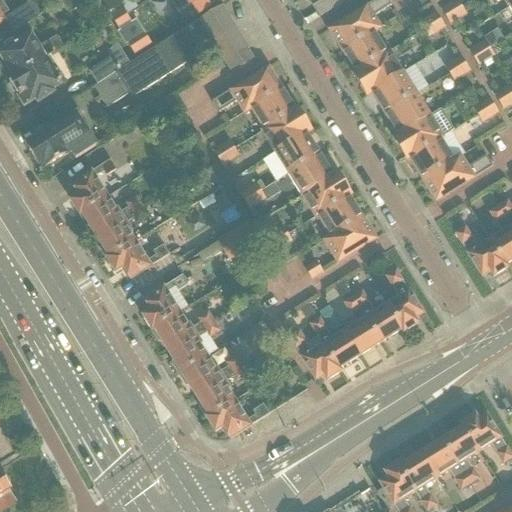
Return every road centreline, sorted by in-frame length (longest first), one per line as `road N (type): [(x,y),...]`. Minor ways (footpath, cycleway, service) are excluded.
road 1 (residential): [(483,347),(265,0)]
road 2 (residential): [(130,405),(140,372),(0,146)]
road 3 (primary): [(0,278),(138,511)]
road 4 (primary): [(130,405),(0,200)]
road 5 (secondary): [(332,442),(483,347)]
road 6 (secondary): [(332,442),(240,479),(196,510)]
road 7 (primary): [(196,510),(130,405)]
